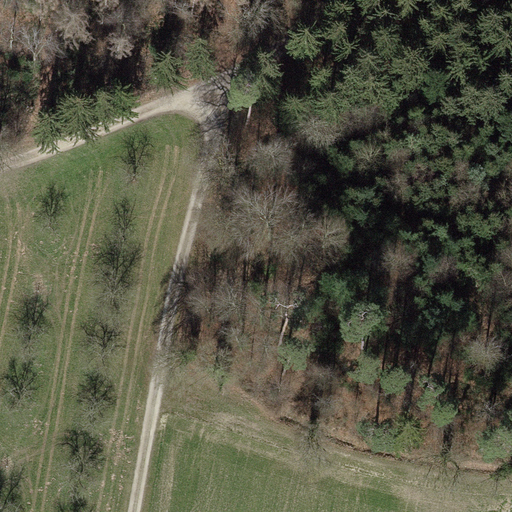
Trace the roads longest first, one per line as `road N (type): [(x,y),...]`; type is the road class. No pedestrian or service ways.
road 1 (track): [(427,0),(0,170)]
road 2 (track): [(227,84),(183,267),(141,511)]
